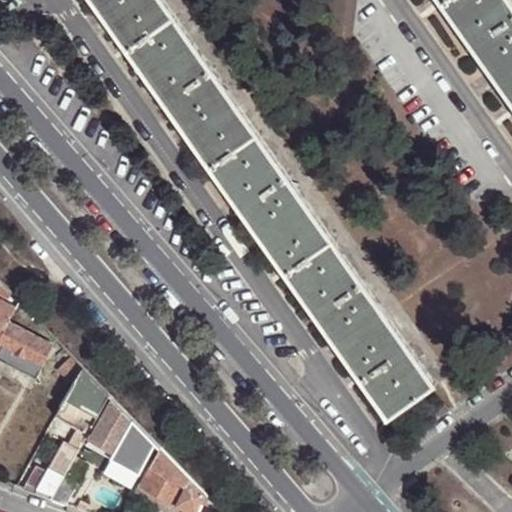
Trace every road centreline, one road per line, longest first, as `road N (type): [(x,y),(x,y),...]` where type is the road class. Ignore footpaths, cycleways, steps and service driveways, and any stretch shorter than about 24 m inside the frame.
road 1 (residential): [(364,496),(0,79)]
road 2 (residential): [(0,162),(303,511)]
